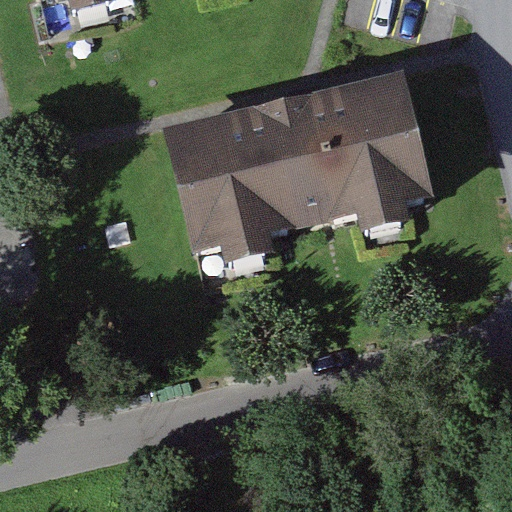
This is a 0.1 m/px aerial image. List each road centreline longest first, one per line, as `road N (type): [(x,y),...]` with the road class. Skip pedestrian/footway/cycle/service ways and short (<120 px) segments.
road 1 (residential): [(0,470),(511,345)]
road 2 (residential): [(499,0),(497,44),(511,121)]
